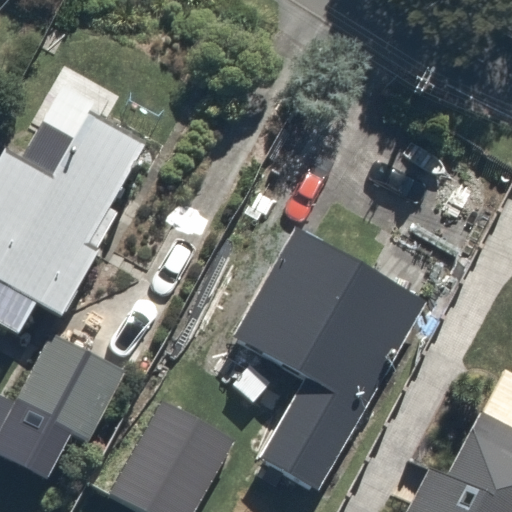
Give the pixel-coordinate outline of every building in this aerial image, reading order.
[(0,329),(15,338),(32,308),(57,322),(141,176),(131,170),(142,151),(77,114),(44,172),(0,147),(0,146),(0,329)] [(274,226),(308,175),(278,155),(244,206),(274,226)] [(219,339),(296,382),(240,482),(294,511),(303,511),(421,299),(360,265),(285,224),(265,259),(236,243),(214,283),(241,298),(219,339)] [(118,376),(45,331),(1,401),(75,446),(118,376)] [(391,511),(511,511),(511,424),(473,397),(391,511)]
